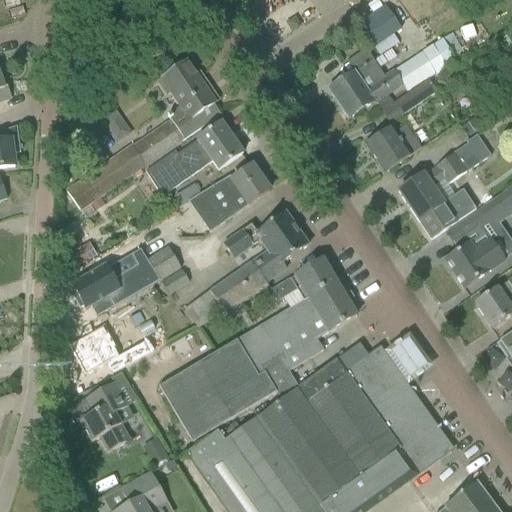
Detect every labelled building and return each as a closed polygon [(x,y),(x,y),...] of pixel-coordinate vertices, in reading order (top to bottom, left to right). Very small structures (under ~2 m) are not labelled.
[(436,19),(443,31),(463,19),(456,7),(436,19)] [(358,26),(373,49),(400,30),(385,8),(358,26)] [(465,21),(452,30),(459,40),(463,37),(469,46),(479,39),(465,21)] [(328,92),(348,122),(374,104),(375,106),(394,93),(398,99),(435,75),(436,76),(456,63),(453,58),(461,53),(451,36),(432,48),(431,47),(421,53),(422,54),(393,73),(383,80),(371,63),(354,74),(328,92)] [(167,118),(171,123),(132,150),(131,148),(66,194),(80,214),(220,117),(216,111),(218,109),(215,106),(216,105),(187,62),(160,81),(161,81),(157,84),(166,97),(170,95),(180,109),(167,118)] [(383,111),(392,124),(438,93),(429,80),(383,111)] [(3,90),(0,81),(0,102),(10,99),(7,89),(3,90)] [(115,113),(102,121),(110,133),(123,125),(115,113)] [(474,120),(461,129),(467,138),(480,129),(474,120)] [(197,142),(197,143),(177,157),(175,154),(145,175),(161,200),(212,164),(218,173),(243,156),(221,125),(197,142)] [(17,129),(0,135),(0,170),(15,169),(13,156),(20,155),(17,129)] [(365,147),(384,176),(421,151),(405,129),(395,136),(391,129),(365,147)] [(447,231),(476,212),(463,192),(443,205),(432,190),(444,182),(448,187),(466,175),(491,159),(489,156),(477,138),(466,146),(467,147),(453,156),(454,156),(435,169),(436,170),(424,178),(423,177),(414,183),(398,194),(431,242),(447,231)] [(269,194),(267,191),(271,189),(263,177),(259,180),(251,168),(235,179),(231,182),(229,180),(187,205),(209,235),(249,208),(269,194)] [(446,235),(458,254),(445,263),(464,291),(497,268),(474,233),(511,208),(503,196),(462,224),(446,235)] [(268,254),(200,301),(184,312),(197,330),(223,313),(224,315),(225,314),(228,320),(243,312),(240,306),(269,290),(265,285),(269,282),(286,271),(282,266),(307,248),(284,215),(268,227),(257,235),(251,227),(223,247),(233,262),(260,243),(268,254)] [(88,246),(71,256),(79,268),(96,258),(88,246)] [(168,250),(147,262),(160,283),(180,270),(168,250)] [(106,267),(71,287),(77,298),(74,300),(80,310),(83,308),(85,312),(108,299),(114,310),(139,295),(160,283),(147,262),(141,252),(133,257),(139,267),(115,281),(106,267)] [(158,390),(191,446),(275,396),(279,402),(297,390),(288,374),(323,353),(316,342),(339,329),(356,319),(322,262),(305,272),(290,281),(290,282),(270,294),(277,305),(284,300),(290,311),(235,343),(236,344),(158,390)] [(161,285),(168,297),(189,284),(182,272),(161,285)] [(511,307),(511,280),(507,284),(507,285),(497,291),(491,295),(474,306),(491,331),(508,320),(511,316),(511,312),(510,309),(511,307)] [(103,330),(67,350),(84,379),(106,367),(112,377),(119,373),(155,354),(147,342),(118,359),(103,330)] [(511,333),(499,342),(511,361),(511,333)] [(423,335),(386,361),(411,397),(448,371),(423,335)] [(364,511),(450,451),(411,397),(386,361),(379,352),(369,360),(359,346),(343,357),(240,432),(234,424),(219,435),(217,433),(184,456),(223,511),(364,511)] [(79,423),(91,445),(98,441),(107,456),(129,443),(120,428),(114,416),(127,409),(114,385),(85,402),(93,416),(79,423)] [(153,511),(166,505),(159,491),(150,475),(120,492),(128,507),(118,511),(153,511)] [(495,511),(475,486),(444,510),(444,511),(442,511),(495,511)]
